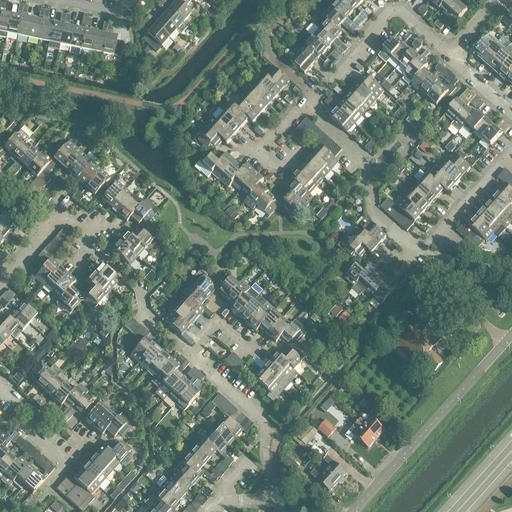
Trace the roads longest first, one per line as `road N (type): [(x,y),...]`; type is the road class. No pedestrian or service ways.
road 1 (unclassified): [(353,511),(511,333)]
road 2 (residential): [(450,57),(389,9),(305,104)]
road 3 (residential): [(305,104),(362,158),(369,209),(418,243)]
road 4 (residential): [(275,498),(264,422),(191,355)]
road 5 (residential): [(305,104),(254,155),(272,173),(291,154)]
road 6 (residential): [(191,355),(144,313),(142,295),(113,267)]
